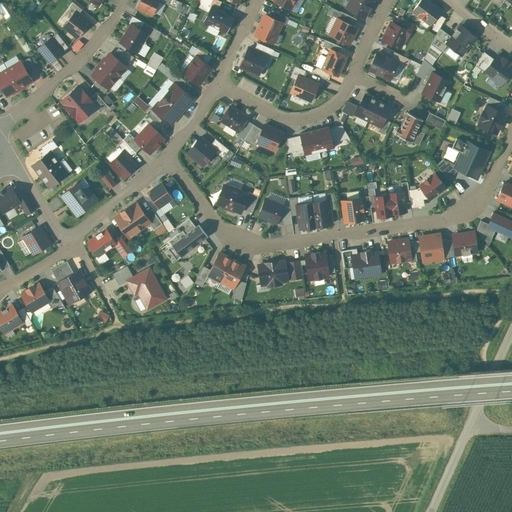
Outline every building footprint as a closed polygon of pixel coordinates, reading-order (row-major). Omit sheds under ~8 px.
[(158,0),(140,0),(137,8),(151,15),(158,0)] [(211,5),(217,8),(221,1),(218,0),(201,0),(211,5)] [(273,0),(273,1),(290,9),(293,3),(295,2),(296,0),(273,0)] [(372,0),(349,0),(346,7),(364,17),(373,0),(372,0)] [(427,0),(419,0),(412,11),(430,24),(440,10),(427,0)] [(74,12),(78,14),(81,9),(72,2),(68,7),(74,12)] [(217,8),(211,5),(202,21),(226,33),(234,17),(217,8)] [(271,10),(269,16),(281,22),(281,23),(285,24),(288,17),(271,10)] [(336,18),(337,18),(353,26),(356,19),(339,11),(336,18)] [(78,14),(74,12),(63,26),(77,37),(88,22),(78,14)] [(269,16),(264,14),(255,35),(272,43),(281,23),(281,22),(269,16)] [(444,18),(440,15),(432,28),(436,31),(444,18)] [(131,24),(139,29),(143,22),(132,16),(129,23),(131,24)] [(398,17),(394,24),(410,31),(411,28),(413,24),(398,17)] [(353,26),(337,18),(329,34),(348,44),(356,27),(353,26)] [(391,22),(382,39),(397,47),(402,38),(405,39),(410,31),(394,24),(391,22)] [(122,37),(120,42),(137,51),(140,46),(145,45),(144,39),(147,34),(139,29),(131,24),(122,37)] [(423,29),(413,24),(411,28),(421,33),(423,29)] [(475,36),(460,25),(457,29),(456,28),(452,35),(451,37),(446,43),(447,43),(461,54),(475,36)] [(154,28),(150,36),(155,39),(159,31),(154,28)] [(446,43),(451,37),(439,28),(437,31),(435,35),(431,44),(441,51),(447,43),(446,43)] [(51,37),(38,48),(50,62),(63,52),(51,37)] [(76,50),(83,43),(79,38),(71,45),(76,50)] [(330,49),(338,53),(341,47),(324,40),(322,45),(330,49)] [(257,42),(254,49),(266,55),(266,56),(270,57),(273,50),(257,42)] [(149,47),(145,45),(140,46),(137,51),(144,55),(149,47)] [(118,47),(112,55),(126,66),(133,57),(118,47)] [(254,49),(248,47),(239,66),(258,74),(266,56),(266,55),(254,49)] [(191,53),(195,57),(196,56),(206,64),(211,57),(211,56),(196,48),(191,53)] [(338,53),(330,49),(321,68),(337,75),(346,56),(338,53)] [(154,51),(143,70),(153,75),(164,56),(154,51)] [(475,65),(484,72),(493,59),(484,51),(475,65)] [(391,59),(377,52),(369,69),(390,79),(397,64),(398,63),(391,59)] [(398,63),(397,64),(406,69),(410,60),(395,52),(391,59),(398,63)] [(103,59),(100,63),(117,77),(126,66),(112,55),(109,53),(104,60),(103,59)] [(4,61),(7,66),(19,59),(17,54),(4,61)] [(502,59),(496,55),(493,59),(484,72),(501,84),(511,69),(511,66),(508,63),(502,59)] [(195,57),(183,72),(198,84),(211,68),(206,64),(196,56),(195,57)] [(28,57),(20,62),(28,74),(36,70),(28,57)] [(432,72),(433,73),(434,69),(423,59),(415,75),(424,79),(424,80),(427,82),(432,72)] [(20,61),(7,69),(19,88),(31,80),(28,74),(20,62),(20,61)] [(97,67),(91,74),(97,79),(108,88),(117,77),(100,63),(97,67)] [(7,69),(0,73),(0,84),(6,94),(6,95),(19,88),(7,69)] [(433,73),(432,72),(427,82),(422,92),(438,100),(448,80),(433,73)] [(171,81),(173,83),(174,83),(185,92),(191,85),(176,74),(171,81)] [(298,75),(290,92),(311,101),(319,84),(298,75)] [(108,88),(97,79),(92,84),(103,93),(108,88)] [(173,83),(163,96),(181,111),(192,98),(185,92),(174,83),(173,83)] [(78,85),(60,100),(79,121),(95,106),(96,106),(89,98),(78,85)] [(95,92),(89,98),(96,106),(95,106),(100,112),(107,106),(95,92)] [(357,115),(368,120),(378,100),(365,94),(355,114),(357,115)] [(138,95),(133,100),(144,110),(149,105),(138,95)] [(152,108),(163,118),(170,124),(181,111),(163,96),(152,108)] [(486,105),(502,112),(505,104),(489,96),(485,105),(486,106),(486,105)] [(342,111),(347,114),(352,103),(347,100),(342,111)] [(390,106),(378,100),(368,120),(381,126),(384,119),(390,106)] [(357,105),(352,103),(347,114),(352,116),(357,105)] [(157,124),(163,118),(152,108),(149,105),(144,112),(157,124)] [(247,117),(229,105),(220,120),(237,131),(238,131),(245,119),(247,117)] [(502,112),(486,105),(486,106),(484,111),(482,111),(479,118),(481,118),(478,125),(496,133),(498,127),(500,127),(503,120),(502,120),(505,113),(502,112)] [(451,107),(446,119),(455,122),(460,111),(451,107)] [(417,130),(422,119),(407,112),(400,127),(398,126),(394,133),(411,141),(412,141),(417,130)] [(429,112),(425,121),(441,129),(445,120),(429,112)] [(368,120),(357,115),(354,122),(364,127),(368,120)] [(253,124),(245,119),(238,131),(237,131),(235,134),(243,140),(253,124)] [(391,122),(384,119),(381,126),(378,131),(385,134),(391,122)] [(451,130),(453,124),(447,122),(444,127),(451,130)] [(148,124),(135,138),(142,145),(149,152),(154,147),(155,148),(159,144),(158,143),(163,138),(148,124)] [(253,124),(243,140),(255,146),(257,142),(262,129),(253,124)] [(262,129),(257,142),(274,150),(281,132),(264,125),(262,129)] [(342,125),(329,128),(332,142),(349,138),(342,125)] [(314,130),(319,151),(334,147),(332,142),(329,128),(329,126),(314,130)] [(319,151),(314,130),(299,133),(300,135),(303,149),(304,155),(319,151)] [(417,130),(412,141),(418,144),(424,133),(417,130)] [(135,152),(142,145),(135,138),(128,132),(123,139),(124,140),(135,152)] [(303,149),(300,135),(287,138),(286,153),(303,149)] [(191,147),(186,153),(202,165),(214,151),(215,149),(210,145),(200,137),(197,140),(195,139),(190,146),(191,147)] [(42,157),(50,151),(57,146),(51,138),(37,150),(42,157)] [(215,139),(210,145),(215,149),(214,151),(222,157),(228,149),(215,139)] [(117,146),(122,151),(122,150),(130,158),(136,153),(135,152),(124,140),(117,146)] [(487,152),(466,142),(456,165),(456,166),(460,168),(477,175),(487,152)] [(122,151),(109,163),(123,177),(136,165),(130,158),(122,150),(122,151)] [(31,165),(40,176),(58,162),(50,151),(42,157),(31,165)] [(352,164),(362,162),(361,155),(351,157),(352,164)] [(456,166),(456,165),(444,159),(436,165),(447,179),(459,170),(460,168),(456,166)] [(58,162),(40,176),(48,187),(60,178),(67,173),(58,162)] [(98,173),(109,187),(116,182),(105,168),(98,173)] [(67,173),(60,178),(64,182),(73,175),(70,170),(67,173)] [(424,181),(418,185),(420,186),(421,188),(422,199),(423,199),(428,198),(429,199),(445,187),(434,173),(429,177),(429,176),(423,180),(424,181)] [(400,182),(402,190),(404,200),(409,199),(408,189),(407,181),(400,182)] [(76,182),(61,193),(77,214),(96,199),(87,187),(82,191),(76,182)] [(511,185),(504,182),(496,198),(511,205),(511,185)] [(161,183),(148,193),(158,207),(171,197),(161,183)] [(230,187),(223,184),(216,203),(223,205),(223,206),(233,210),(234,209),(240,212),(242,208),(247,194),(241,191),(241,190),(230,185),(230,187)] [(0,207),(3,212),(19,202),(17,198),(10,186),(4,190),(4,188),(0,190),(0,207)] [(421,188),(420,186),(417,188),(408,189),(409,199),(411,207),(424,205),(423,199),(422,199),(421,188)] [(375,196),(374,188),(368,189),(369,195),(371,207),(376,206),(375,196)] [(346,192),(347,199),(361,198),(360,197),(360,190),(346,192)] [(402,190),(388,192),(388,194),(391,213),(405,211),(404,200),(402,190)] [(248,191),(247,194),(242,208),(252,212),(258,195),(248,191)] [(328,200),(329,210),(336,209),(334,191),(326,192),(327,200),(328,200)] [(19,202),(26,214),(34,209),(25,193),(17,198),(19,202)] [(391,214),(391,213),(388,194),(375,196),(376,206),(378,216),(391,214)] [(361,198),(364,215),(372,214),(371,207),(369,195),(360,197),(361,198)] [(297,205),(296,197),(288,198),(290,207),(291,216),(298,215),(297,205)] [(283,206),(265,198),(259,216),(276,223),(280,215),(282,207),(283,206)] [(347,199),(341,200),(344,221),(364,219),(364,215),(361,198),(347,199)] [(312,202),(315,226),(332,223),(329,210),(328,200),(327,200),(312,202)] [(121,213),(115,217),(128,236),(131,234),(138,229),(148,222),(149,221),(144,214),(136,202),(130,207),(129,205),(120,211),(121,213)] [(315,226),(312,202),(297,205),(298,215),(300,228),(315,226)] [(290,207),(282,207),(280,215),(281,215),(282,226),(292,224),(291,216),(290,207)] [(149,221),(148,222),(153,229),(161,223),(151,208),(144,214),(149,221)] [(511,220),(493,212),(488,223),(487,226),(495,230),(498,231),(508,236),(511,237),(511,220)] [(175,228),(179,233),(182,231),(184,233),(194,225),(189,218),(175,228)] [(31,219),(15,228),(18,233),(34,224),(31,219)] [(482,236),(487,226),(488,223),(481,220),(476,229),(482,236)] [(171,242),(170,243),(172,245),(180,257),(207,237),(196,223),(194,225),(184,233),(171,242)] [(22,236),(33,253),(50,243),(39,225),(22,236)] [(488,245),(495,230),(487,226),(482,236),(488,245)] [(113,240),(106,229),(101,232),(101,231),(95,234),(96,235),(87,241),(97,255),(115,243),(115,242),(113,240)] [(141,234),(138,229),(131,234),(134,239),(141,234)] [(170,240),(171,242),(184,233),(182,231),(179,233),(170,240)] [(505,243),(508,236),(498,231),(495,239),(505,243)] [(456,255),(456,254),(462,253),(463,255),(470,253),(470,252),(477,251),(474,235),(468,236),(468,232),(453,235),(453,239),(456,255)] [(439,234),(419,237),(423,261),(443,257),(440,240),(439,234)] [(120,235),(113,240),(115,242),(115,243),(123,255),(130,250),(120,235)] [(408,239),(388,241),(391,262),(410,259),(411,259),(408,244),(408,239)] [(446,239),(440,240),(443,257),(449,257),(446,239)] [(453,239),(446,239),(449,257),(456,255),(456,254),(456,255),(453,239)] [(411,259),(410,259),(411,262),(417,261),(415,243),(408,244),(411,259)] [(180,257),(172,245),(167,248),(176,260),(180,257)] [(343,268),(353,267),(352,255),(357,254),(357,248),(340,250),(343,268)] [(0,250),(0,268),(0,269),(8,265),(0,250)] [(357,254),(352,255),(353,267),(355,278),(372,276),(372,275),(381,273),(377,251),(371,252),(370,250),(361,252),(361,254),(357,254)] [(311,253),(305,254),(308,279),(315,278),(322,277),(321,277),(328,276),(328,272),(325,255),(325,251),(318,252),(318,251),(311,252),(311,253)] [(231,259),(219,253),(208,274),(220,281),(231,259)] [(332,254),(325,255),(328,272),(334,271),(332,254)] [(244,266),(231,259),(220,281),(232,287),(236,280),(244,266)] [(265,263),(257,265),(260,284),(268,283),(268,285),(281,283),(280,281),(287,280),(287,279),(285,262),(284,260),(277,262),(277,261),(276,261),(276,262),(266,263),(266,262),(265,263)] [(299,260),(285,262),(287,279),(301,277),(299,260)] [(56,281),(72,272),(66,261),(50,270),(56,281)] [(119,285),(128,280),(133,277),(127,265),(113,273),(119,285)] [(165,298),(149,268),(133,277),(128,280),(135,294),(138,292),(147,308),(165,298)] [(72,272),(56,281),(69,304),(91,291),(78,269),(72,272)] [(180,278),(184,286),(193,282),(188,274),(180,278)] [(204,280),(197,276),(194,282),(201,286),(204,280)] [(246,282),(236,280),(232,287),(234,288),(231,297),(241,300),(246,282)] [(27,290),(21,293),(31,310),(47,301),(48,300),(44,292),(38,283),(33,286),(32,285),(26,289),(27,290)] [(48,300),(47,301),(51,308),(61,302),(53,286),(44,292),(48,300)] [(295,297),(304,297),(303,287),(295,287),(295,297)] [(6,308),(0,311),(0,324),(3,330),(10,326),(11,328),(22,322),(12,306),(7,309),(6,308)] [(32,323),(22,307),(17,310),(26,326),(32,323)] [(10,326),(3,330),(7,337),(14,333),(11,328),(10,326)]
